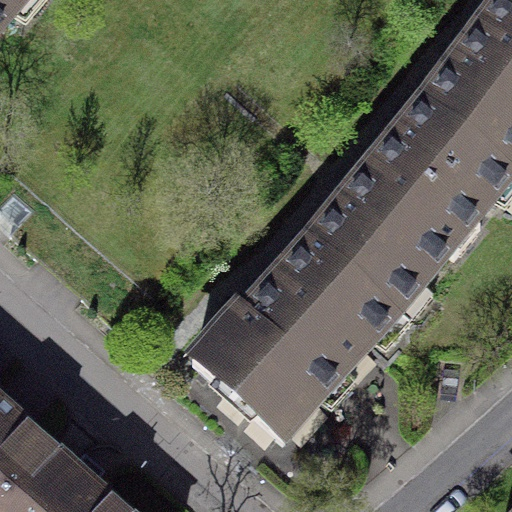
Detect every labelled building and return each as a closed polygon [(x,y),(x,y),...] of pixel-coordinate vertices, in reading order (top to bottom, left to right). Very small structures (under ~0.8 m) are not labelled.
[(0,0),(0,33),(28,0),(0,0)] [(423,105),(511,175),(511,0),(496,0),(494,4),(503,11),(492,26),(489,24),(481,34),(473,45),(476,48),(454,77),(448,72),(423,105)] [(357,185),(309,243),(397,320),(447,259),(454,262),(480,230),(476,224),(511,180),(511,175),(423,105),(375,164),(371,162),(363,172),(355,182),(357,185)] [(397,320),(309,243),(308,245),(314,250),(289,278),(285,276),(277,286),(268,295),(270,298),(250,320),(242,313),(193,367),(282,448),(397,320)] [(0,496),(43,448),(0,410),(0,496)] [(115,511),(79,480),(43,448),(0,496),(0,511),(115,511)]
